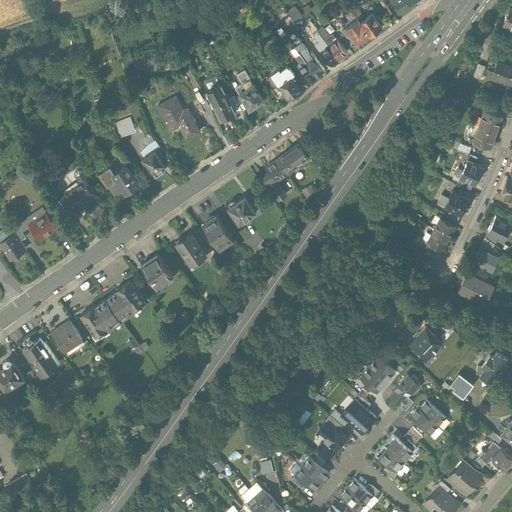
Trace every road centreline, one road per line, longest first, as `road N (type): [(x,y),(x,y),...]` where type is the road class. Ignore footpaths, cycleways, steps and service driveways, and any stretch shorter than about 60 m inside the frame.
road 1 (primary): [(106,511),(464,18)]
road 2 (residential): [(21,308),(298,120)]
road 3 (residential): [(511,144),(450,279)]
road 4 (residential): [(346,77),(439,12),(464,18)]
